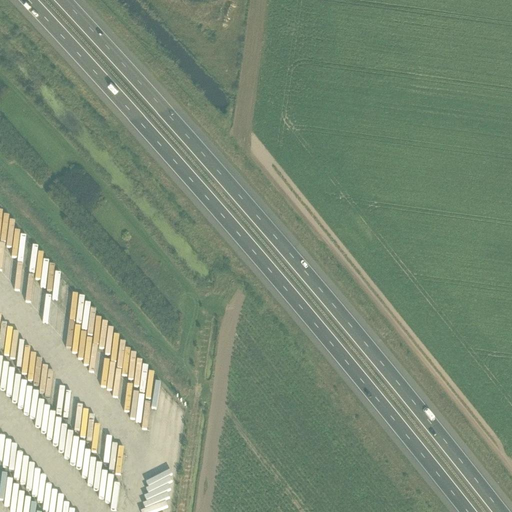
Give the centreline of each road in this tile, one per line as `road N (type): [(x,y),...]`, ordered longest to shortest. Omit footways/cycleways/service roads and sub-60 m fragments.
road 1 (motorway): [(26,0),(139,121),(465,511)]
road 2 (motorway): [(497,511),(401,388),(62,0)]
road 3 (track): [(198,511),(226,311),(207,309),(197,392)]
road 4 (track): [(260,0),(240,140)]
road 5 (track): [(197,392),(181,511)]
